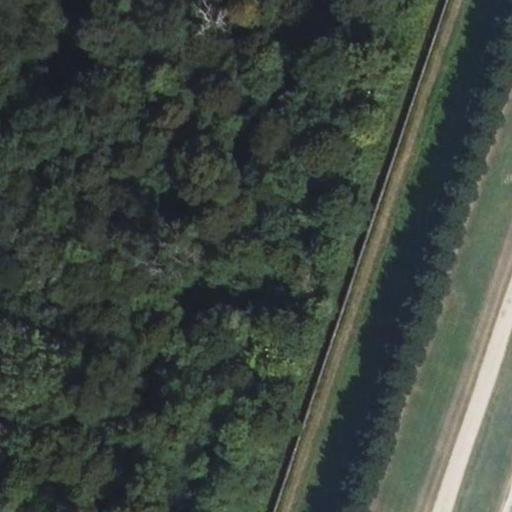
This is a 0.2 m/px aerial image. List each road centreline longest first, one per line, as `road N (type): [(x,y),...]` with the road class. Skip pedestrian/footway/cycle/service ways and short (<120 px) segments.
road 1 (track): [(341,191),(76,0)]
road 2 (track): [(440,511),(511,302)]
